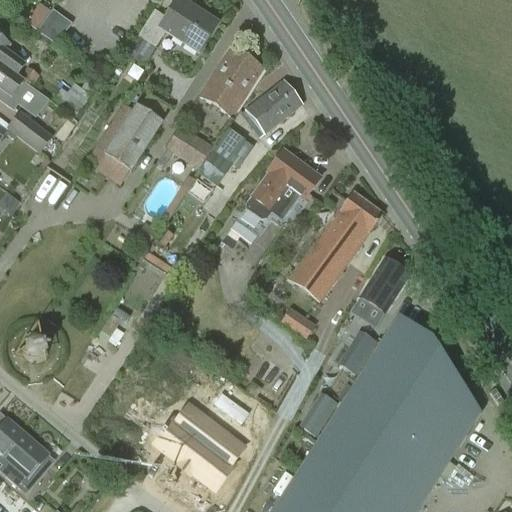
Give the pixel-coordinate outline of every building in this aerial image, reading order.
[(192,9),(178,0),(176,0),(163,20),(152,13),(135,39),(135,38),(124,55),(143,67),(163,35),(196,56),(214,27),(190,12),(192,9)] [(70,26),(51,11),(35,33),(55,47),(70,26)] [(0,68),(21,84),(22,83),(29,88),(36,78),(25,71),(19,80),(15,77),(23,67),(5,54),(8,49),(0,42),(0,68)] [(262,70),(229,49),(197,98),(230,120),(262,70)] [(22,83),(21,84),(0,68),(0,104),(13,114),(18,108),(36,121),(49,103),(29,88),(22,83)] [(98,86),(88,79),(79,91),(72,86),(65,95),(59,91),(52,101),(75,118),(98,86)] [(301,107),(281,83),(243,113),(262,137),(301,107)] [(160,125),(134,108),(102,157),(129,174),(160,125)] [(50,140),(18,116),(6,131),(38,156),(50,140)] [(211,150),(178,129),(164,151),(197,172),(211,150)] [(227,131),(196,175),(199,178),(155,244),(163,250),(201,191),(202,192),(207,183),(214,188),(230,166),(227,164),(231,157),(241,164),(252,149),(242,143),(242,142),(227,131)] [(318,181),(281,154),(265,176),(266,177),(243,208),(244,214),(241,218),(236,215),(231,221),(235,224),(229,233),(250,248),(255,241),(257,242),(270,224),(283,233),(287,228),(289,229),(310,200),(306,197),(318,181)] [(381,217),(350,195),(337,214),(336,214),(287,281),(318,304),(381,217)] [(136,237),(147,245),(157,233),(146,225),(136,237)] [(407,277),(383,261),(357,301),(382,317),(407,277)] [(429,341),(396,319),(272,511),(417,511),(440,477),(447,482),(456,467),(449,463),(479,417),(429,341)] [(293,321),(290,332),(309,337),(312,326),(293,321)] [(46,356),(47,350),(46,344),(42,340),(36,337),(30,337),(25,340),(21,344),(20,350),(21,356),(25,361),(30,364),(36,364),(42,361),(46,356)] [(210,378),(202,398),(249,416),(257,396),(210,378)] [(174,425),(157,447),(214,491),(231,469),(228,467),(240,451),(188,412),(176,427),(174,425)] [(0,453),(18,433),(4,421),(2,423),(0,420),(0,453)] [(45,457),(18,433),(0,453),(0,474),(17,490),(33,472),(39,478),(50,465),(44,459),(45,457)]
